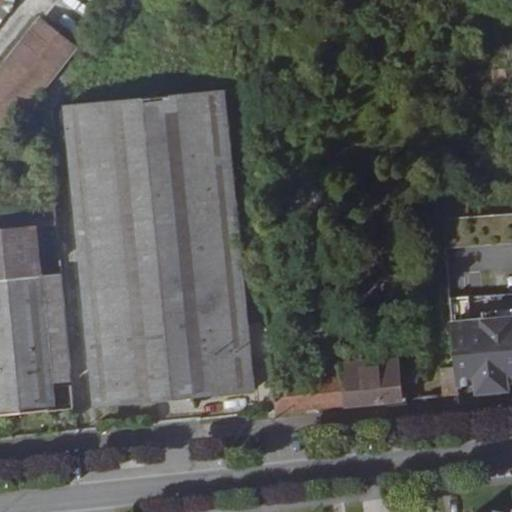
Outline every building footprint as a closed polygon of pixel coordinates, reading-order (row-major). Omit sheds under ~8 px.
[(0,24),(19,0),(18,0),(6,0),(0,8),(0,24)] [(0,71),(0,141),(43,86),(75,46),(42,19),(0,71)] [(226,91),(66,106),(95,406),(256,390),(226,91)] [(470,213),(467,176),(300,187),(301,213),(361,210),(362,222),(470,213)] [(0,415),(57,410),(55,383),(72,381),(61,273),(44,275),(40,226),(57,224),(54,203),(0,208),(0,415)] [(511,212),(445,217),(447,244),(511,239),(511,212)] [(445,217),(413,220),(416,261),(449,258),(448,247),(447,244),(445,217)] [(511,239),(447,244),(448,247),(511,242),(511,239)] [(511,321),(455,327),(459,366),(461,385),(479,383),(511,380),(511,383),(511,321)] [(343,376),(346,406),(403,400),(400,357),(341,363),(343,376)] [(442,367),(445,396),(461,394),(461,385),(459,366),(442,367)] [(278,412),(346,406),(343,376),(275,383),(278,412)] [(511,383),(511,380),(479,383),(480,392),(511,388),(511,383)]
